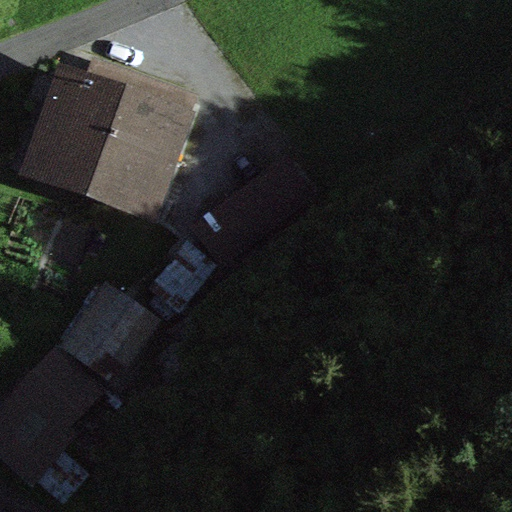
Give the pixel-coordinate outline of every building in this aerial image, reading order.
[(63,84),(34,164),(150,205),(187,101),(116,75),(107,100),(63,84)] [(224,261),(307,197),(285,168),(202,233),(224,261)] [(106,294),(70,346),(114,376),(150,324),(106,294)] [(0,447),(32,476),(67,438),(58,430),(93,393),(54,358),(0,417),(0,447)] [(49,511),(0,484),(0,511),(49,511)]
